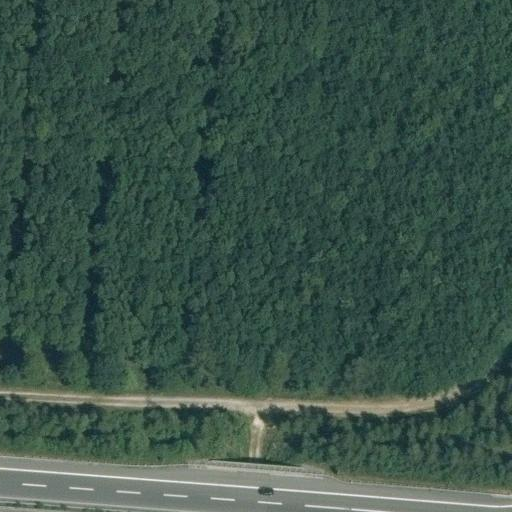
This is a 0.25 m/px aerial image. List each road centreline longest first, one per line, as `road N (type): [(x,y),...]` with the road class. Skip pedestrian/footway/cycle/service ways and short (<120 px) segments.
road 1 (track): [(511,346),(446,400),(405,413),(258,412),(251,511)]
road 2 (track): [(0,397),(258,412)]
road 3 (trunk): [(231,511),(0,491)]
